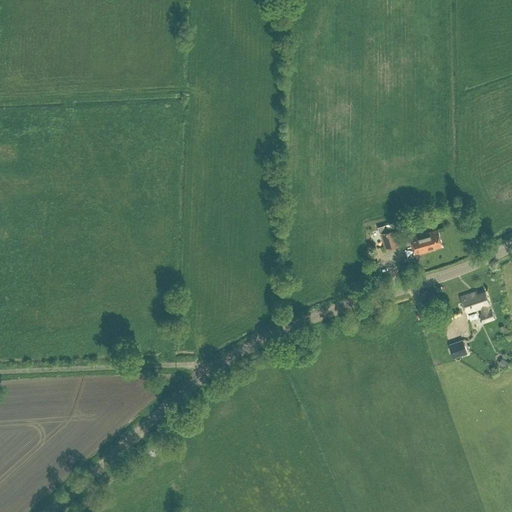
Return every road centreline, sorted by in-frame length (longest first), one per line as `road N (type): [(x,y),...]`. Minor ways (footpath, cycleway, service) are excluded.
road 1 (tertiary): [(207,370),(266,334),(511,245)]
road 2 (tertiary): [(49,511),(207,370)]
road 3 (unclassified): [(207,370),(178,363),(0,370)]
